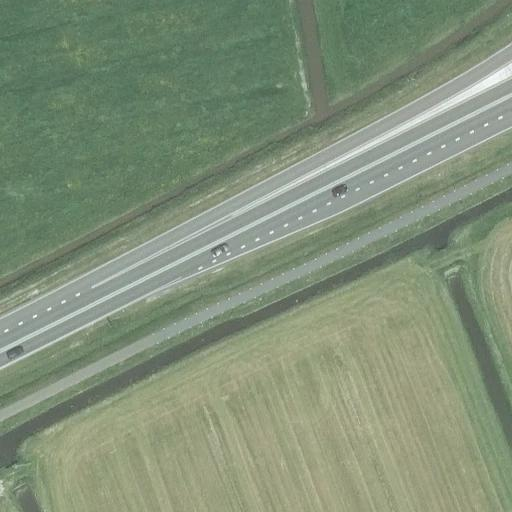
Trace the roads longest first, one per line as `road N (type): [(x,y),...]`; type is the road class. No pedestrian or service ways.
road 1 (trunk): [(511,52),(87,282),(34,335)]
road 2 (trunk): [(511,95),(34,335)]
